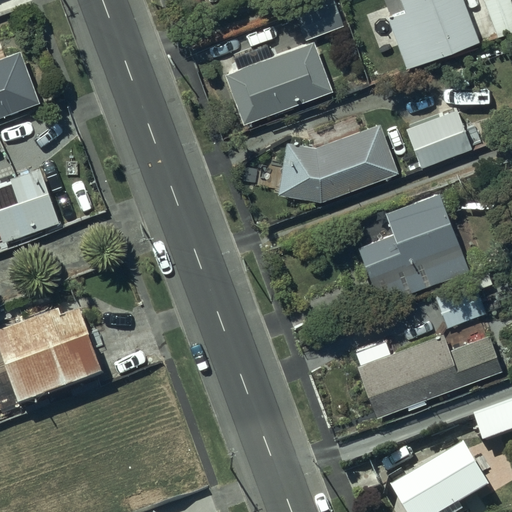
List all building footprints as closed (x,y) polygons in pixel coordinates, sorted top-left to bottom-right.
[(317,0),(293,9),(303,38),(342,24),(333,0),(317,0)] [(461,0),(398,0),(401,7),(384,13),(403,66),(475,38),(461,0)] [(511,10),(507,0),(480,0),(494,31),(511,23),(511,10)] [(221,71),(240,121),(316,93),(317,97),(327,93),(326,90),(329,88),(311,38),(273,52),(271,45),(266,46),(265,43),(231,54),(235,66),(221,71)] [(0,112),(6,110),(8,115),(16,111),(15,107),(37,99),(18,48),(4,53),(2,50),(0,50),(0,112)] [(453,105),(402,124),(417,164),(469,145),(453,105)] [(374,119),(312,142),(283,137),(274,190),(318,198),(396,168),(376,118),(374,119)] [(0,166),(9,162),(0,142),(0,166)] [(0,239),(0,240),(57,219),(37,163),(6,175),(8,181),(0,183),(0,239)] [(389,229),(355,242),(377,301),(466,267),(435,187),(381,208),(389,229)] [(487,271),(432,293),(445,325),(484,310),(475,287),(491,280),(487,271)] [(4,367),(17,400),(102,367),(81,313),(65,319),(62,312),(0,336),(0,351),(6,366),(4,367)] [(353,361),(373,413),(404,401),(405,406),(423,399),(422,395),(498,365),(485,331),(446,346),(439,328),(385,349),(380,336),(353,346),(358,359),(353,361)] [(511,401),(474,416),(484,442),(511,431),(511,401)] [(392,488),(406,511),(463,511),(465,511),(461,504),(490,487),(465,444),(392,488)]
